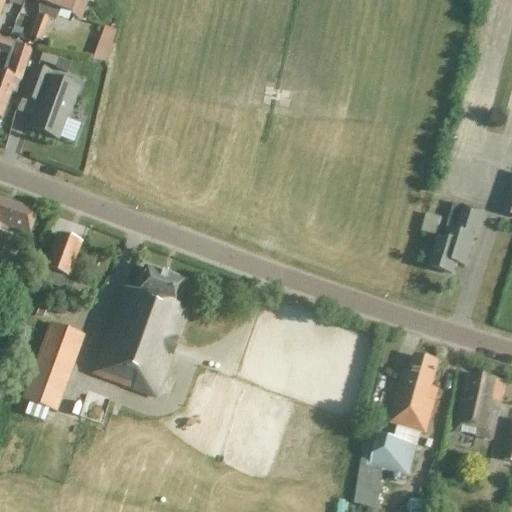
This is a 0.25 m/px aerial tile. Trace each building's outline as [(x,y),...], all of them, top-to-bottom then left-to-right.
[(7,4),(8,0),(0,0),(0,14),(4,3),(7,4)] [(30,0),(37,3),(37,16),(28,39),(34,41),(49,0),(30,0)] [(40,43),(48,21),(55,23),(59,10),(70,15),(75,0),(49,0),(34,41),(40,43)] [(125,18),(113,50),(127,55),(138,23),(125,18)] [(13,44),(0,38),(0,53),(12,58),(5,77),(0,74),(0,119),(0,120),(15,80),(20,82),(31,50),(13,44)] [(106,64),(112,48),(98,43),(91,62),(106,64)] [(67,74),(70,64),(42,54),(38,63),(55,69),(55,70),(67,74)] [(32,68),(21,98),(36,103),(27,130),(57,141),(69,107),(71,108),(78,89),(49,79),(51,75),(32,68)] [(511,180),(501,215),(511,218),(511,180)] [(0,244),(6,228),(28,236),(35,213),(0,200),(0,244)] [(485,214),(458,206),(447,243),(439,240),(430,270),(451,276),(454,265),(464,268),(472,241),(476,242),(485,214)] [(80,246),(55,236),(38,283),(62,292),(80,246)] [(184,283),(143,269),(135,293),(122,289),(91,376),(155,399),(186,312),(175,308),(184,283)] [(0,377),(16,316),(0,311),(0,377)] [(49,324),(21,401),(55,413),(83,337),(49,324)] [(400,385),(389,426),(425,436),(437,391),(431,389),(438,364),(414,357),(410,372),(405,371),(401,386),(400,385)] [(465,375),(453,432),(490,440),(502,383),(465,375)] [(85,419),(95,396),(80,390),(66,424),(63,423),(54,442),(81,453),(94,423),(85,419)] [(511,464),(511,421),(503,463),(511,464)] [(7,483),(30,492),(52,432),(29,424),(7,483)] [(362,456),(364,457),(356,495),(353,506),(372,509),(378,511),(383,473),(408,479),(416,447),(378,437),(367,434),(362,456)]
